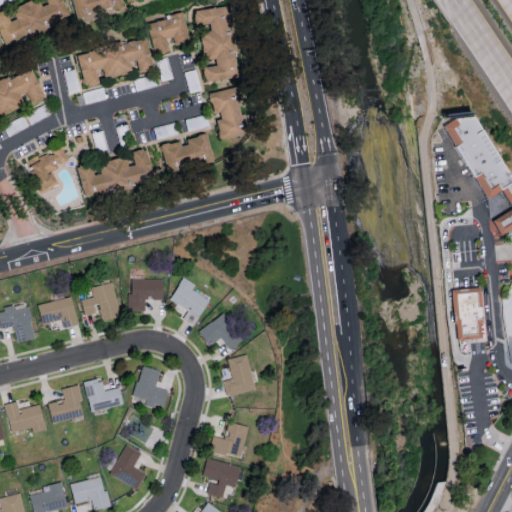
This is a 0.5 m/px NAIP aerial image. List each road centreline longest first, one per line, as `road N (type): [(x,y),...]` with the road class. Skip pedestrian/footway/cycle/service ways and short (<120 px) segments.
road 1 (residential): [(0,379),(139,345),(183,358),(193,395),(169,497),(157,511)]
road 2 (residential): [(0,262),(317,187)]
road 3 (motorway): [(317,187),(322,143),(295,0)]
road 4 (residential): [(0,152),(64,115),(177,90)]
road 5 (primary): [(335,334),(317,187)]
road 6 (primary): [(352,468),(335,334)]
road 7 (motorway): [(271,0),(296,125)]
